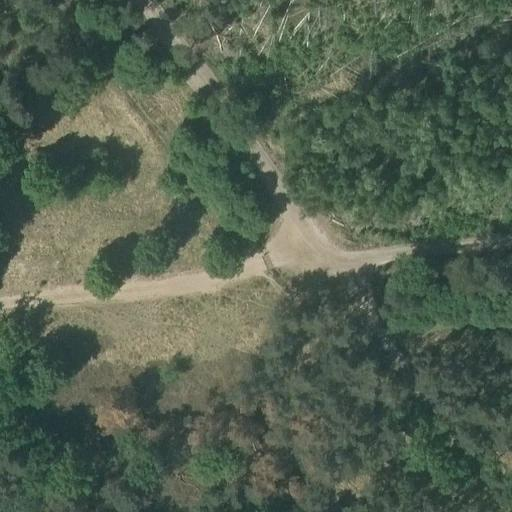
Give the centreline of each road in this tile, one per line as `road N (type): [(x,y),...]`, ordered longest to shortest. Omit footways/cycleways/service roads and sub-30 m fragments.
road 1 (track): [(0,294),(331,259)]
road 2 (track): [(331,259),(148,0)]
road 3 (track): [(511,502),(331,259)]
road 4 (track): [(331,259),(511,241)]
road 5 (track): [(385,332),(511,320)]
